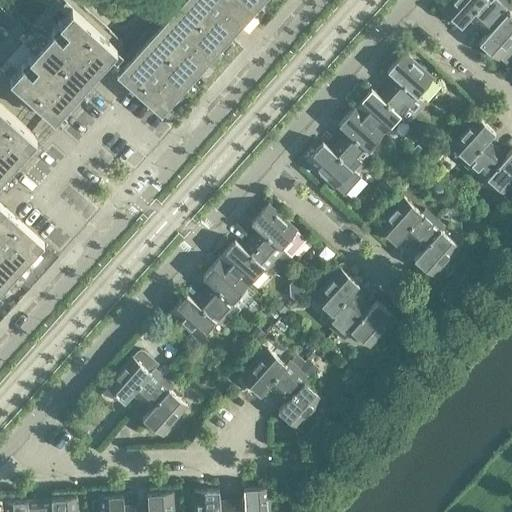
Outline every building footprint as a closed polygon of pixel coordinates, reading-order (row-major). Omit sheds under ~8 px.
[(53,0),(51,2),(64,14),(9,76),(54,116),(157,0),(144,0),(123,24),(120,24),(117,24),(115,22),(90,0),(53,0)] [(180,0),(116,72),(160,112),(228,36),(220,29),(226,22),(201,0),(194,0),(193,2),(191,0),(180,0)] [(238,9),(246,16),(260,0),(215,0),(233,15),(238,9)] [(472,12),(481,20),(499,0),(449,0),(442,9),(460,25),(472,12)] [(511,4),(507,0),(499,0),(481,20),(490,28),(478,41),(497,58),(511,40),(511,11),(509,9),(511,5),(511,4)] [(400,81),(392,90),(416,111),(425,102),(417,95),(432,77),(403,51),(386,69),(400,81)] [(370,87),(354,105),(384,131),(399,114),(407,121),(416,111),(392,90),(384,99),(370,87)] [(0,103),(0,175),(36,136),(0,103)] [(384,131),(354,105),(338,123),(351,135),(343,144),(363,162),(372,152),(368,149),(384,131)] [(464,163),(474,172),(492,152),(483,144),(495,131),(476,114),(450,144),(467,159),(464,163)] [(363,162),(343,144),(335,153),(322,141),(305,159),(344,193),(360,175),(355,171),(363,162)] [(511,147),(501,160),(492,152),(474,172),(484,181),(487,177),(505,193),(511,184),(511,147)] [(407,228),(416,236),(434,216),(424,208),(421,211),(404,196),(377,225),(396,242),(407,228)] [(264,233),(256,242),(279,263),(288,253),(280,246),(296,229),(267,202),(250,221),(264,233)] [(0,290),(43,242),(0,203),(0,290)] [(434,216),(416,236),(425,244),(413,258),(432,274),(458,245),(441,229),(444,225),(434,216)] [(234,239),(218,257),(247,283),(263,266),(271,273),(279,263),(256,242),(248,251),(234,239)] [(247,283),(218,257),(202,275),(215,287),(207,296),(231,317),(240,307),(232,300),(247,283)] [(324,320),(334,329),(355,304),(346,297),(358,283),(340,267),(313,296),(331,312),(324,320)] [(218,323),(219,322),(223,326),(231,317),(207,296),(199,305),(186,293),(169,311),(199,338),(214,320),(218,323)] [(365,313),(355,304),(334,329),(344,337),(351,329),(368,345),(395,316),(377,299),(365,313)] [(258,341),(263,333),(258,329),(252,335),(258,341)] [(272,380),(281,388),(298,368),(288,359),(285,363),(268,347),(241,377),(260,393),(272,380)] [(136,387),(145,395),(163,375),(153,367),(149,370),(132,355),(105,384),(124,401),(136,387)] [(298,368),(281,388),(290,396),(278,409),(296,426),(322,396),(305,381),(308,377),(298,368)] [(163,375),(145,395),(154,403),(142,417),(160,433),(187,404),(169,388),(172,384),(163,375)] [(244,504),(232,505),(232,511),(269,511),(268,485),(243,487),(244,504)] [(232,511),(232,505),(220,506),(219,488),(194,489),(195,511),(232,511)] [(148,510),(136,510),(136,511),(173,511),(172,490),(147,492),(148,510)] [(136,511),(136,510),(124,511),(123,493),(98,495),(99,511),(136,511)] [(52,511),(76,511),(76,496),(51,497),(52,511)] [(27,511),(27,498),(2,500),(3,511),(27,511)]
